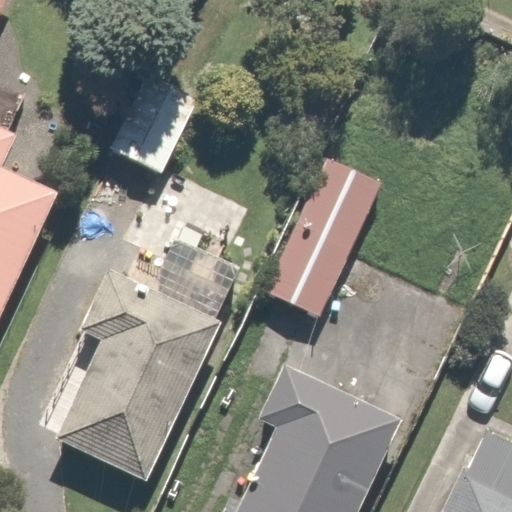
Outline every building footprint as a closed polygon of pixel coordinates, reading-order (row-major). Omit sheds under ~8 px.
[(0,0),(0,25),(12,0),(0,0)] [(162,185),(204,105),(150,76),(107,156),(162,185)] [(0,332),(67,194),(7,165),(21,136),(0,125),(0,332)] [(384,184),(329,159),(264,299),(319,324),(384,184)] [(147,482),(220,329),(105,275),(79,330),(105,342),(59,440),(147,482)] [(354,511),(398,421),(285,368),(258,425),(279,435),(242,511),(354,511)] [(511,511),(511,493),(465,471),(444,511),(511,511)]
